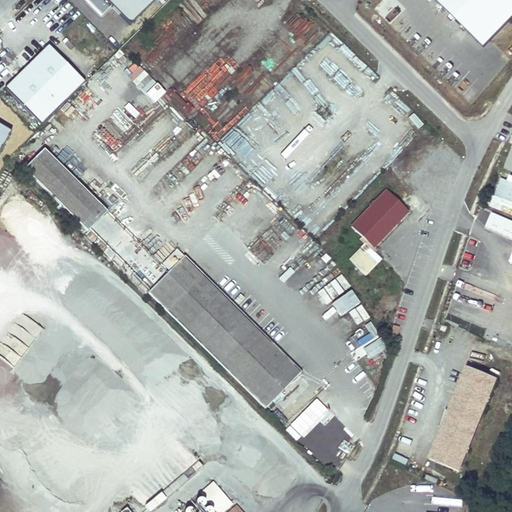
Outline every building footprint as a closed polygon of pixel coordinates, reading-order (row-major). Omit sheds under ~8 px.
[(104,2),(123,21),(144,0),(84,0),(94,10),(104,2)] [(511,0),(433,0),(484,50),(511,21),(511,0)] [(47,47),(5,88),(39,125),(83,82),(47,47)] [(94,81),(88,86),(98,96),(104,91),(94,81)] [(417,129),(422,124),(407,110),(402,114),(417,129)] [(0,146),(8,132),(0,127),(0,146)] [(365,133),(357,144),(369,153),(377,142),(365,133)] [(55,208),(65,218),(68,214),(86,232),(105,212),(42,151),(23,171),(58,205),(55,208)] [(419,218),(430,207),(413,190),(402,201),(419,218)] [(385,191),(350,227),(372,248),(407,212),(385,191)] [(181,256),(154,230),(142,242),(169,268),(181,256)] [(365,245),(361,249),(377,264),(381,260),(365,245)] [(365,277),(377,264),(361,249),(349,261),(365,277)] [(469,267),(505,280),(511,262),(475,249),(469,267)] [(302,372),(185,257),(149,294),(265,409),(268,406),(272,410),(279,403),(275,399),(302,372)] [(370,357),(384,348),(378,339),(364,348),(370,357)] [(463,362),(428,460),(462,472),(497,373),(463,362)] [(407,465),(417,439),(402,433),(392,459),(407,465)] [(343,434),(333,451),(324,445),(315,459),(326,466),(333,456),(343,462),(355,441),(343,434)] [(160,490),(143,503),(148,510),(165,497),(160,490)] [(219,491),(208,501),(217,511),(221,511),(231,504),(219,491)]
